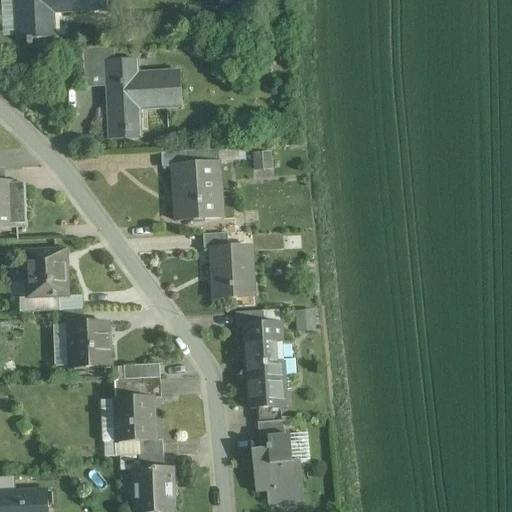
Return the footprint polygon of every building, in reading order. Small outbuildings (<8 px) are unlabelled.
[(13,0),(15,36),(18,36),(19,43),(27,42),(27,49),(32,49),(32,42),(53,41),(52,15),(106,12),(105,0),(13,0)] [(113,50),(84,52),(85,73),(105,72),(104,64),(114,63),(113,50)] [(138,76),(137,62),(114,63),(104,64),(105,72),(106,101),(114,100),(115,128),(124,127),(125,141),(141,141),(140,112),(182,110),(180,73),(138,76)] [(186,153),(162,155),(163,169),(174,168),(174,166),(186,166),(186,153)] [(186,166),(174,166),(174,168),(177,223),(221,221),(218,164),(186,166)] [(0,184),(0,230),(20,230),(20,229),(27,228),(26,185),(18,185),(18,184),(0,184)] [(228,236),(204,238),(204,252),(212,252),(212,250),(229,249),(228,236)] [(229,249),(212,250),(212,252),(213,272),(216,272),(217,301),(236,300),(253,299),(252,274),(251,274),(250,248),(229,249)] [(66,252),(27,253),(29,300),(59,299),(68,298),(66,252)] [(68,298),(59,299),(60,313),(85,312),(84,298),(68,298)] [(85,312),(60,313),(60,328),(69,327),(69,326),(85,325),(85,312)] [(262,313),(236,314),(237,330),(244,329),(244,328),(263,327),(262,313)] [(85,325),(69,326),(69,327),(70,368),(86,367),(87,370),(111,369),(109,324),(85,325)] [(263,327),(244,328),(244,329),(249,411),(256,411),(280,410),(286,409),(284,379),(278,380),(276,346),(282,346),(280,326),(263,327)] [(160,367),(124,368),(125,382),(161,380),(160,367)] [(125,382),(115,382),(116,401),(154,400),(162,400),(161,380),(125,382)] [(154,400),(116,401),(118,444),(156,443),(155,421),(152,421),(152,401),(154,401),(154,400)] [(280,410),(256,411),(258,425),(281,424),(280,410)] [(281,424),(258,425),(259,440),(283,437),(281,424)] [(283,437),(259,440),(260,452),(252,453),(256,494),(267,493),(268,507),(303,504),(299,463),(292,464),(289,437),(283,437)] [(164,456),(140,457),(141,471),(165,470),(164,456)] [(141,471),(135,472),(136,503),(144,503),(144,511),(174,511),(174,501),(177,501),(176,486),(174,486),(173,470),(165,470),(141,471)] [(14,478),(0,479),(0,492),(14,492),(14,478)] [(14,492),(0,492),(0,511),(42,511),(47,511),(46,491),(14,492)]
